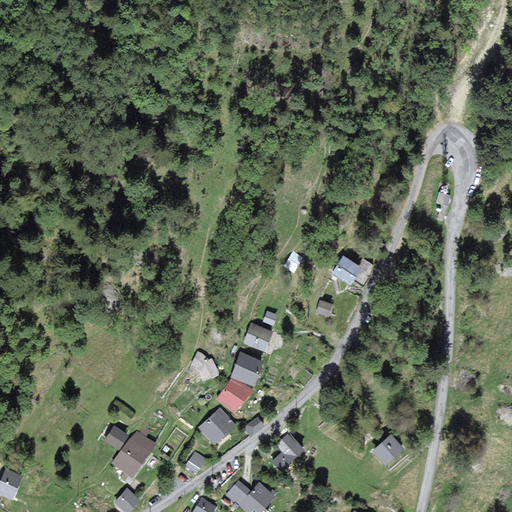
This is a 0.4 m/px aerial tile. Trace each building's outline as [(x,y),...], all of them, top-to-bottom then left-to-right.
[(437,200),(441,201),(438,209),(444,211),(449,194),(439,191),(437,200)] [(441,220),(444,212),(438,210),(436,218),(441,220)] [(425,228),(429,219),(422,215),(418,224),(425,228)] [(304,258),(293,251),(284,265),(295,272),(304,258)] [(361,281),(370,260),(364,257),(360,267),(354,277),(361,281)] [(351,281),(354,277),(360,267),(345,258),(337,273),(338,273),(333,282),(336,283),(339,282),(343,276),(351,281)] [(373,262),(370,260),(361,281),(367,284),(372,274),(373,262)] [(427,301),(420,293),(413,299),(420,307),(427,301)] [(316,310),(325,315),(330,305),(321,300),(316,310)] [(335,307),(330,305),(325,315),(329,317),(335,307)] [(278,314),(268,310),(263,321),(274,325),(278,314)] [(270,332),(261,329),(251,324),(244,343),(263,350),(270,332)] [(233,376),(253,384),(262,361),(241,353),(233,376)] [(191,374),(197,370),(199,370),(203,377),(214,370),(208,360),(206,361),(204,358),(199,356),(197,361),(189,372),(191,374)] [(293,379),(302,388),(313,377),(303,368),(293,379)] [(214,370),(203,377),(199,379),(202,383),(216,375),(214,370)] [(251,389),(233,378),(218,400),(236,412),(251,389)] [(233,425),(219,409),(199,428),(213,443),(221,437),(223,439),(227,436),(225,433),(233,425)] [(259,417),(245,426),(251,435),(264,425),(259,417)] [(116,447),(125,434),(113,426),(104,439),(116,447)] [(125,471),(132,475),(152,447),(154,448),(155,445),(147,440),(150,435),(141,429),(141,430),(138,434),(135,432),(113,462),(125,471)] [(302,449),(289,436),(276,447),(281,454),(273,461),(280,469),(302,449)] [(402,448),(392,437),(377,451),(387,462),(402,448)] [(194,456),(204,463),(207,458),(197,452),(194,456)] [(197,472),(204,463),(194,456),(187,465),(197,472)] [(18,476),(4,469),(0,477),(0,490),(9,495),(18,476)] [(126,483),(132,475),(125,471),(120,478),(126,483)] [(255,477),(234,499),(248,511),(250,511),(270,491),(255,477)] [(138,501),(126,491),(116,502),(126,511),(133,504),(134,505),(138,501)] [(213,511),(216,507),(218,504),(206,497),(198,511),(213,511)]
